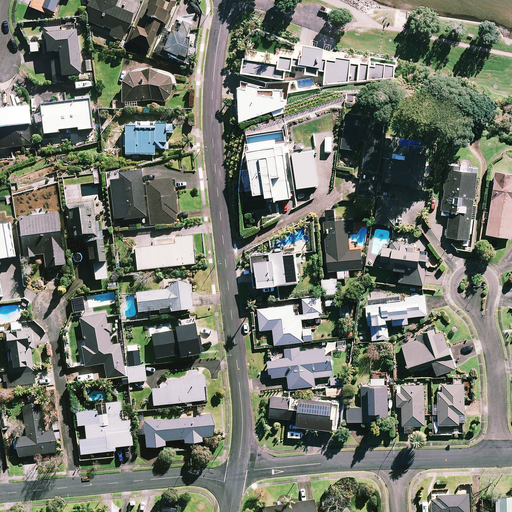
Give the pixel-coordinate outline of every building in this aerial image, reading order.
[(33,0),(30,8),(46,14),(47,10),(55,13),(60,0),(33,0)] [(119,0),(89,0),(88,22),(112,31),(110,37),(123,42),(134,15),(116,8),(119,0)] [(179,0),(152,0),(145,17),(150,19),(145,31),(135,27),(126,46),(130,48),(148,56),(162,23),(164,24),(170,10),(175,11),(180,0),(179,0)] [(189,39),(193,21),(181,18),(177,34),(163,30),(157,53),(186,61),(192,40),(189,39)] [(82,74),(77,25),(44,28),(47,53),(60,52),(61,59),(52,60),(53,77),(82,74)] [(327,71),(325,84),(394,79),(397,59),(351,54),(326,51),(326,47),(296,44),(295,56),(281,54),(280,63),(245,59),(244,73),(286,78),(287,71),(293,72),(294,65),(307,67),(306,74),(319,75),(320,70),(327,71)] [(157,71),(128,73),(122,83),(124,103),(151,101),(151,102),(166,102),(172,96),(174,83),(171,78),(158,74),(157,71)] [(274,116),(285,113),(285,106),(287,106),(289,88),(261,87),(261,84),(241,81),(241,121),(272,111),(274,116)] [(93,129),(89,97),(82,97),(82,102),(42,106),(45,134),(59,133),(59,130),(79,128),(79,130),(93,129)] [(16,119),(15,113),(0,115),(0,149),(32,145),(28,117),(16,119)] [(363,169),(378,172),(386,119),(347,113),(342,148),(357,150),(359,140),(367,141),(363,169)] [(155,149),(169,149),(169,142),(166,142),(167,132),(173,133),(173,125),(154,125),(154,123),(135,123),(135,126),(125,126),(124,154),(155,155),(155,149)] [(294,189),(287,142),(275,143),(275,141),(248,144),(251,168),(244,169),(247,190),(255,189),(256,193),(267,192),(268,201),(291,198),(290,190),(294,189)] [(121,159),(121,150),(109,150),(109,160),(121,159)] [(385,158),(382,182),(409,186),(409,188),(425,191),(427,175),(425,175),(428,154),(408,151),(407,159),(390,157),(390,159),(385,158)] [(463,245),(469,246),(472,219),(477,219),(478,205),(475,204),(478,168),(469,167),(469,172),(458,171),(459,165),(447,163),(442,214),(450,215),(448,237),(464,239),(463,245)] [(115,221),(147,217),(142,171),(120,173),(121,179),(111,180),(115,221)] [(376,198),(380,173),(362,171),(359,195),(376,198)] [(511,173),(496,171),(493,192),(487,234),(511,238),(511,232),(511,173)] [(174,179),(145,182),(151,225),(179,221),(174,179)] [(400,197),(379,194),(375,223),(396,226),(400,197)] [(104,211),(102,201),(67,205),(71,237),(86,235),(89,263),(93,263),(95,280),(108,279),(100,212),(104,211)] [(66,265),(59,213),(20,218),(25,257),(44,255),(46,267),(66,265)] [(354,219),(325,221),(329,271),(338,270),(339,278),(350,277),(349,269),(363,268),(361,249),(350,250),(348,232),(355,231),(354,219)] [(425,285),(429,244),(401,241),(402,235),(395,234),(394,240),(391,240),(390,248),(384,247),(382,268),(401,270),(399,282),(425,285)] [(196,264),(193,236),(154,240),(155,246),(136,248),(138,270),(196,264)] [(304,251),(287,253),(287,250),(254,254),(257,285),(300,281),(298,263),(305,262),(304,251)] [(338,279),(328,279),(329,294),(338,294),(338,279)] [(193,309),(190,287),(180,282),(171,284),(165,290),(137,293),(139,312),(160,310),(160,313),(193,309)] [(427,315),(426,295),(400,298),(400,296),(389,297),(390,301),(368,303),(369,324),(371,324),(373,340),(390,338),(388,318),(393,318),(393,325),(409,323),(409,317),(427,315)] [(324,316),(322,298),(303,300),(304,303),(259,308),(262,330),(273,328),(275,344),(305,341),(302,318),(324,316)] [(112,346),(107,314),(81,319),(86,348),(83,348),(86,367),(105,363),(108,379),(126,376),(121,344),(112,346)] [(17,374),(16,368),(27,367),(28,372),(34,371),(32,352),(27,352),(27,349),(30,348),(29,342),(33,341),(32,330),(22,331),(21,322),(12,323),(13,333),(3,334),(5,353),(8,353),(10,375),(17,374)] [(317,329),(316,322),(304,323),(306,339),(313,338),(312,330),(317,329)] [(201,354),(195,324),(176,327),(176,330),(160,333),(164,357),(180,355),(181,358),(201,354)] [(402,345),(412,372),(434,365),(438,375),(456,369),(444,332),(438,334),(436,329),(415,336),(417,340),(402,345)] [(301,351),(300,347),(286,349),(287,358),(269,360),(271,377),(288,375),(290,388),(316,385),(315,377),(334,375),(332,356),(326,357),(325,348),(301,351)] [(147,381),(145,366),(127,368),(129,383),(147,381)] [(198,377),(197,370),(187,371),(187,378),(160,381),(161,389),(153,390),(154,406),(206,400),(203,376),(198,377)] [(34,372),(13,375),(15,386),(36,383),(34,372)] [(472,391),(472,380),(463,380),(462,377),(450,377),(450,384),(443,384),(443,391),(439,392),(439,425),(466,424),(465,392),(472,391)] [(345,394),(344,385),(327,387),(328,395),(345,394)] [(389,412),(388,385),(362,386),(363,407),(347,408),(348,422),(373,421),(372,412),(389,412)] [(397,406),(403,406),(403,426),(405,426),(405,432),(413,432),(413,425),(426,425),(425,385),(397,385),(397,406)] [(337,429),(340,403),(334,402),(334,399),(301,396),(301,397),(273,395),(271,417),(299,419),(298,425),(337,429)] [(123,421),(121,402),(107,403),(108,414),(98,415),(98,410),(77,413),(78,426),(86,425),(87,439),(80,440),(81,455),(116,451),(115,447),(133,445),(130,421),(123,421)] [(17,441),(14,441),(15,449),(18,449),(19,457),(57,452),(54,430),(46,432),(42,403),(23,405),(27,436),(16,438),(17,441)] [(188,417),(188,409),(181,410),(181,419),(145,421),(147,448),(166,447),(166,441),(185,439),(185,444),(203,443),(203,437),(214,437),(213,415),(188,417)] [(143,414),(135,415),(137,436),(145,436),(143,414)] [(470,511),(469,488),(460,488),(460,495),(449,495),(449,492),(431,493),(432,511),(470,511)] [(511,511),(511,497),(496,498),(495,511),(511,511)] [(266,511),(316,511),(315,500),(265,507),(266,511)]
